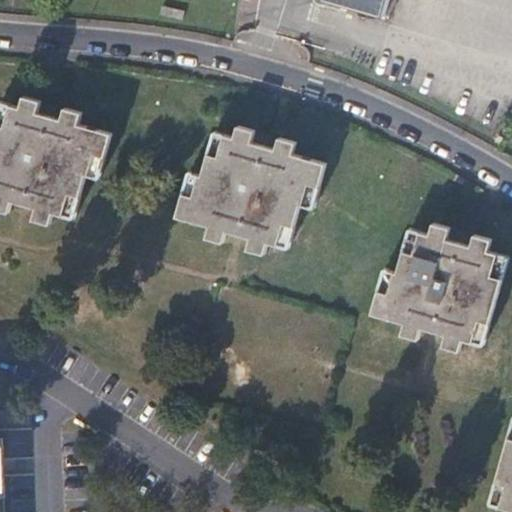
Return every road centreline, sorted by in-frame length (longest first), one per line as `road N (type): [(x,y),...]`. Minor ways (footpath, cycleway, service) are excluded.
road 1 (residential): [(511,180),(365,102),(288,75),(207,53),(0,31)]
road 2 (residential): [(43,373),(245,511)]
road 3 (residential): [(49,511),(43,373)]
